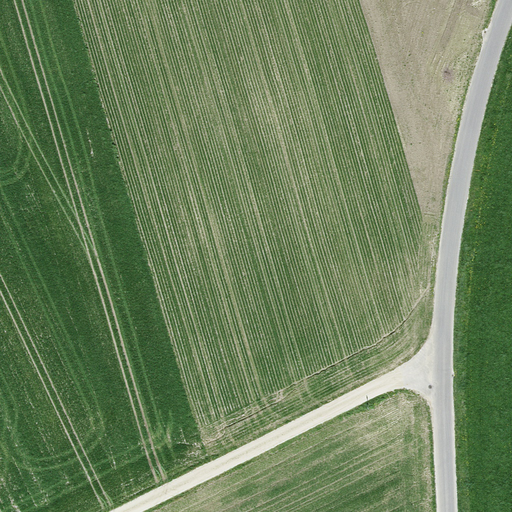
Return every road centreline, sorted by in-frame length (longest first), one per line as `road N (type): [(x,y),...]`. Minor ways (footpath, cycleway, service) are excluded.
road 1 (unclassified): [(508,0),(468,133),(447,275),(447,511)]
road 2 (track): [(124,511),(396,378),(441,366)]
